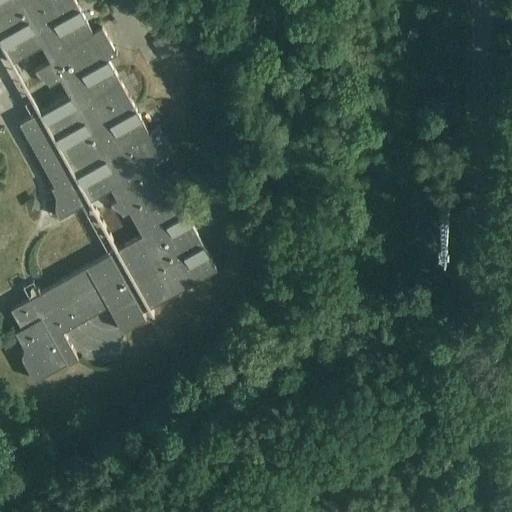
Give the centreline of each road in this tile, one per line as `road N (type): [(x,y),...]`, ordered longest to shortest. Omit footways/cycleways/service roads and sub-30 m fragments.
road 1 (residential): [(483,0),(483,265),(492,320)]
road 2 (unclassified): [(499,511),(487,394),(492,320)]
